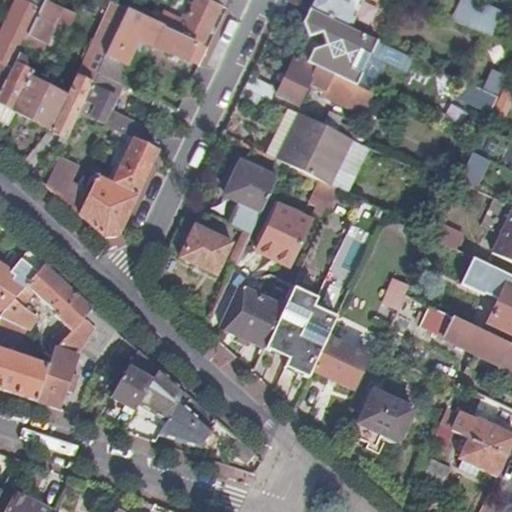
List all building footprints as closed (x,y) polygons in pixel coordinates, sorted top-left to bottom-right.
[(221,10),(200,0),(193,0),(182,25),(176,36),(194,45),(202,48),(221,10)] [(229,5),(218,0),(200,0),(221,10),(225,12),(229,5)] [(315,0),(310,12),(350,31),(364,0),(315,0)] [(20,49),(36,13),(14,3),(0,31),(0,92),(15,59),(20,49)] [(0,92),(0,108),(13,116),(65,144),(71,132),(78,117),(96,78),(108,50),(125,13),(110,5),(78,76),(66,101),(27,81),(29,76),(17,70),(21,61),(15,59),(0,92)] [(71,19),(40,5),(36,13),(20,49),(37,57),(50,28),(63,35),(71,19)] [(476,22),(471,20),(466,30),(487,40),(498,18),(482,9),(476,22)] [(471,20),(473,16),(463,11),(456,25),(466,30),(471,20)] [(350,31),(310,12),(304,25),(302,25),(308,41),(321,36),(326,49),(312,54),(306,66),(357,90),(378,44),(350,31)] [(125,13),(108,50),(129,59),(142,64),(149,50),(165,56),(166,54),(185,63),(194,45),(176,36),(161,29),(127,13),(125,13)] [(176,36),(182,25),(166,18),(161,29),(176,36)] [(194,45),(185,63),(198,69),(199,66),(207,51),(202,48),(194,45)] [(116,87),(129,59),(108,50),(96,78),(116,87)] [(306,66),(294,60),(276,98),(297,108),(307,87),(324,95),(322,98),(359,116),(368,95),(357,90),(306,66)] [(492,75),(484,93),(496,99),(505,81),(492,75)] [(108,118),(121,89),(116,87),(96,78),(78,117),(113,134),(131,143),(146,150),(152,139),(108,118)] [(271,89),(249,79),(243,91),(267,103),(272,94),(271,89)] [(498,102),(494,112),(504,116),(511,99),(511,87),(506,85),(498,102)] [(498,102),(464,86),(456,103),(490,119),(494,112),(498,102)] [(0,108),(0,125),(6,129),(13,116),(0,108)] [(78,117),(71,132),(106,148),(113,134),(78,117)] [(320,184),(329,188),(351,142),(297,117),(275,163),(284,167),(304,177),(320,184)] [(487,126),(488,124),(478,119),(467,142),(477,147),(484,132),(487,126)] [(146,150),(131,143),(110,187),(91,178),(81,198),(49,180),(44,189),(101,240),(118,239),(157,155),(146,150)] [(459,186),(472,192),(485,163),(472,157),(467,169),(459,186)] [(229,226),(250,237),(284,167),(275,163),(268,179),(239,165),(224,198),(239,205),(229,226)] [(329,188),(320,184),(311,203),(329,211),(338,192),(329,188)] [(277,209),(255,254),(289,270),(310,224),(277,209)] [(511,266),(511,212),(491,257),(511,266)] [(181,223),(166,254),(179,260),(178,262),(216,280),(231,247),(181,223)] [(460,237),(439,227),(431,243),(452,253),(460,237)] [(0,314),(3,317),(45,270),(28,254),(11,276),(0,269),(0,314)] [(378,331),(388,335),(392,325),(395,318),(420,267),(405,259),(375,321),(381,324),(378,331)] [(283,312),(264,353),(305,372),(319,343),(293,330),(306,301),(299,298),(308,281),(327,290),(334,273),(306,260),(283,312)] [(511,281),(474,263),(462,287),(483,297),(484,294),(500,301),(488,327),(511,338),(511,281)] [(0,320),(0,335),(36,352),(41,341),(28,335),(36,321),(21,311),(32,297),(55,317),(54,319),(65,329),(41,355),(51,362),(55,353),(84,322),(92,313),(48,272),(45,270),(3,317),(0,320)] [(219,332),(264,353),(283,312),(239,291),(219,332)] [(473,357),(467,370),(473,373),(479,360),(490,365),(489,368),(511,379),(509,384),(511,384),(511,349),(427,311),(418,331),(473,357)] [(92,313),(84,322),(94,331),(84,345),(95,355),(115,333),(92,313)] [(408,324),(395,318),(392,325),(405,331),(408,324)] [(338,320),(333,330),(339,333),(344,323),(338,320)] [(37,406),(58,413),(65,394),(71,376),(78,354),(84,345),(94,331),(84,322),(55,353),(51,362),(49,369),(37,406)] [(328,343),(312,376),(352,394),(367,361),(328,343)] [(49,369),(0,353),(0,394),(37,406),(49,369)] [(111,400),(123,406),(135,413),(139,407),(159,373),(138,354),(111,400)] [(473,373),(467,370),(464,377),(470,379),(473,373)] [(178,408),(184,396),(159,373),(139,407),(167,424),(178,408)] [(71,376),(65,394),(72,396),(77,378),(71,376)] [(442,388),(452,392),(455,386),(445,381),(442,388)] [(455,394),(449,406),(475,418),(483,401),(458,389),(455,394)] [(358,428),(398,446),(413,415),(373,396),(358,428)] [(132,418),(135,413),(123,406),(120,411),(132,418)] [(139,407),(135,413),(164,430),(167,424),(139,407)] [(164,430),(160,437),(200,451),(209,436),(178,408),(167,424),(164,430)] [(438,429),(453,436),(458,427),(443,420),(438,429)] [(511,438),(476,422),(466,443),(505,461),(511,446),(511,438)] [(209,436),(200,451),(210,455),(217,443),(209,436)] [(457,463),(462,465),(477,472),(496,481),(505,461),(466,443),(457,463)] [(423,461),(408,491),(421,498),(432,475),(445,482),(449,474),(423,461)] [(477,472),(462,465),(458,472),(473,480),(477,472)] [(44,511),(15,497),(6,511),(44,511)]
